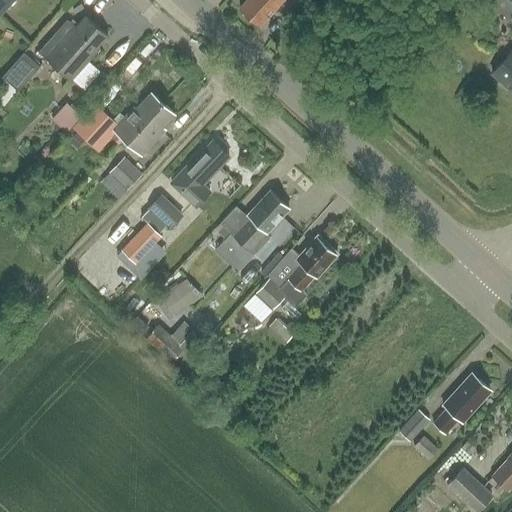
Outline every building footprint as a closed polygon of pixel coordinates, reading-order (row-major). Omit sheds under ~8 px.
[(0,0),(0,14),(1,15),(14,0),(0,0)] [(260,27),(284,0),(249,0),(240,10),(260,27)] [(462,16),(483,16),(483,0),(462,0),(462,16)] [(511,0),(488,0),(511,21),(511,0)] [(97,48),(107,37),(85,17),(75,27),(68,21),(40,51),(73,81),(100,50),(97,48)] [(19,91),(39,66),(23,52),(2,77),(4,78),(0,83),(0,102),(2,104),(16,88),(19,91)] [(511,96),(511,52),(490,78),(511,96)] [(127,144),(163,104),(150,92),(136,109),(133,107),(112,131),(115,133),(127,144)] [(95,104),(74,127),(100,149),(115,133),(112,131),(124,117),(120,114),(113,121),(95,104)] [(163,104),(127,144),(142,157),(163,133),(161,131),(175,115),(163,104)] [(201,184),(226,156),(210,141),(199,153),(197,151),(169,182),(195,205),(208,190),(201,184)] [(142,174),(124,158),(109,174),(127,191),(142,174)] [(248,248),(286,204),(267,189),(246,214),(249,216),(233,235),(248,248)] [(171,229),(184,215),(161,194),(149,208),(171,229)] [(136,263),(160,237),(145,223),(121,250),(136,263)] [(299,265),(287,278),(302,291),(337,251),(318,234),(295,260),(299,265)] [(286,294),(267,277),(256,291),(274,307),(286,294)] [(170,319),(175,316),(193,303),(180,284),(162,297),(163,300),(158,303),(170,319)] [(295,335),(276,319),(268,328),(287,344),(295,335)] [(188,342),(183,347),(159,325),(146,339),(172,363),(183,372),(199,353),(188,342)] [(476,397),(487,385),(472,373),(462,385),(460,383),(442,404),(445,406),(432,422),(444,432),(458,416),(461,419),(478,399),(476,397)] [(409,441),(428,420),(415,408),(396,430),(409,441)] [(427,457),(435,447),(421,436),(413,445),(427,457)] [(511,450),(490,474),(506,489),(511,482),(511,450)] [(476,511),(492,495),(462,467),(446,485),(474,511),(476,511)]
